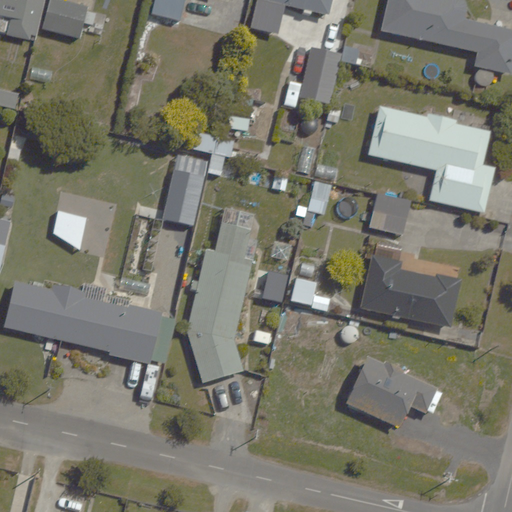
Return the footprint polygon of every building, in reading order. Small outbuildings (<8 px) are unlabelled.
[(40,0),(1,0),(0,5),(0,36),(29,44),(40,0)] [(157,0),(153,17),(178,23),(183,0),(157,0)] [(259,0),(253,32),(276,37),(281,10),(330,20),(334,0),(259,0)] [(477,54),(474,71),(510,78),(511,68),(511,32),(462,23),(466,5),(441,0),(390,0),(384,35),(477,54)] [(87,13),(50,3),(40,36),(78,47),(87,13)] [(344,59),(310,52),(300,100),(334,107),(344,59)] [(491,134),(381,107),(368,162),(436,176),(431,203),(487,218),(499,172),(482,167),(491,134)] [(235,143),(196,134),(191,152),(231,161),(235,143)] [(333,190),(317,185),(308,214),(324,219),(333,190)] [(414,206),(380,197),(373,217),(380,219),(377,231),(405,239),(414,206)] [(59,216),(55,236),(79,254),(86,221),(59,216)] [(205,253),(189,335),(204,388),(246,376),(235,344),(256,237),(222,230),(217,255),(205,253)] [(407,266),(373,260),(362,320),(451,338),(461,290),(404,279),(407,266)] [(319,289),(298,283),(292,306),(313,312),(319,289)] [(78,301),(18,285),(6,329),(149,366),(160,322),(103,307),(107,292),(82,285),(78,301)] [(437,396),(368,363),(346,410),(399,435),(410,412),(426,420),(437,396)]
